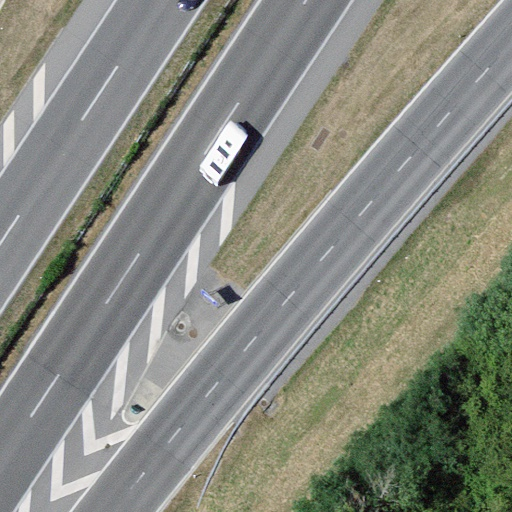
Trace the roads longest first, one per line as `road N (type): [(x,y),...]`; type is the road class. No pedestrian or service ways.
road 1 (motorway): [(114,511),(511,43)]
road 2 (motorway): [(0,466),(307,0)]
road 3 (motorway): [(162,0),(0,246)]
